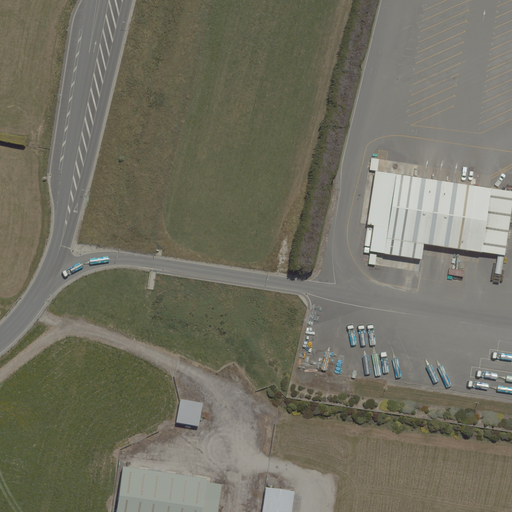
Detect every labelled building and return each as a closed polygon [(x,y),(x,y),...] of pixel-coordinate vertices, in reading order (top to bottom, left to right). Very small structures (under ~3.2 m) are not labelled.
[(510,193),(414,179),(405,242),(501,256),(510,193)] [(321,338),(305,333),(300,349),(316,354),(321,338)] [(202,402),(180,398),(175,424),(198,428),(202,402)] [(210,511),(215,482),(116,468),(108,511),(210,511)] [(287,511),(291,492),(265,488),(261,511),(287,511)]
